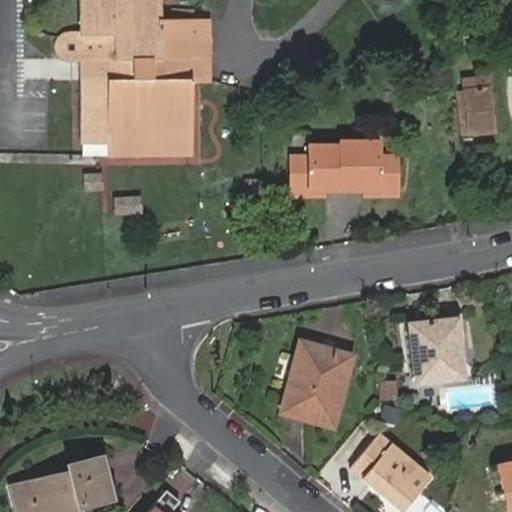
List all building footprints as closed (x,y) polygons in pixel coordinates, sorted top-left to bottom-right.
[(66,62),(81,62),(98,62),(98,83),(82,84),(82,145),(110,145),(110,158),(190,158),(191,83),(211,83),(211,62),(204,61),(204,51),(211,51),(210,24),(160,24),(160,0),(81,0),(81,39),(68,39),(64,39),(62,40),(60,42),(59,44),(58,46),(57,49),(57,51),(57,53),(58,54),(59,56),(61,59),(63,61),(66,62)] [(98,62),(81,62),(82,84),(98,83),(98,62)] [(456,82),(462,135),(490,132),(483,79),(456,82)] [(323,190),(369,190),(398,190),(399,157),(381,157),(380,143),(343,143),(343,147),(312,148),(311,158),(292,158),(292,190),(323,190)] [(84,172),(83,190),(102,191),(103,173),(84,172)] [(112,195),(112,214),(143,213),(143,194),(112,195)] [(460,368),(452,311),(405,316),(411,373),(460,368)] [(296,335),(277,403),(328,417),(347,349),(296,335)] [(398,399),(398,379),(378,379),(378,399),(398,399)] [(368,474),(365,478),(397,506),(425,473),(374,429),(346,462),(357,471),(361,468),(368,474)] [(96,452),(63,461),(64,467),(24,478),(31,511),(56,511),(78,506),(75,499),(106,490),(96,452)] [(503,509),(511,507),(511,491),(506,456),(494,458),(503,509)] [(357,471),(365,478),(368,474),(361,468),(357,471)] [(137,511),(159,511),(173,495),(160,485),(137,511)]
